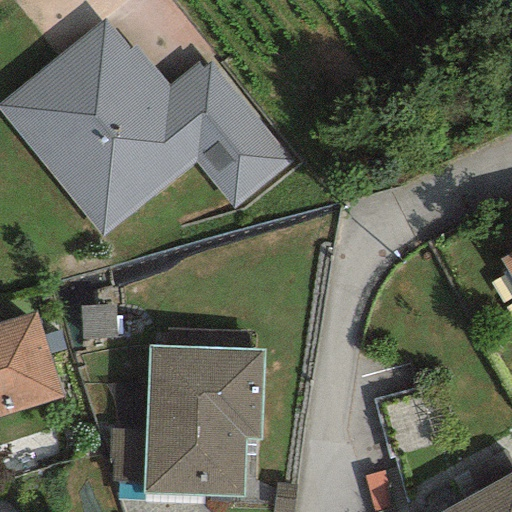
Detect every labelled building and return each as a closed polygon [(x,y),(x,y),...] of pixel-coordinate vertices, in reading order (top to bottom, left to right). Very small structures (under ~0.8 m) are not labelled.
[(128,51),(102,19),(0,101),(0,116),(99,239),(195,163),(232,209),(291,161),(207,58),(169,89),(134,47),(128,51)] [(511,251),(499,259),(511,279),(511,251)] [(115,338),(113,306),(79,307),(81,340),(115,338)] [(33,313),(0,323),(0,415),(60,397),(33,313)] [(262,350),(147,346),(142,494),(241,497),(243,438),(259,439),(262,350)] [(139,472),(140,423),(110,422),(109,472),(139,472)] [(511,511),(511,472),(440,511),(511,511)]
